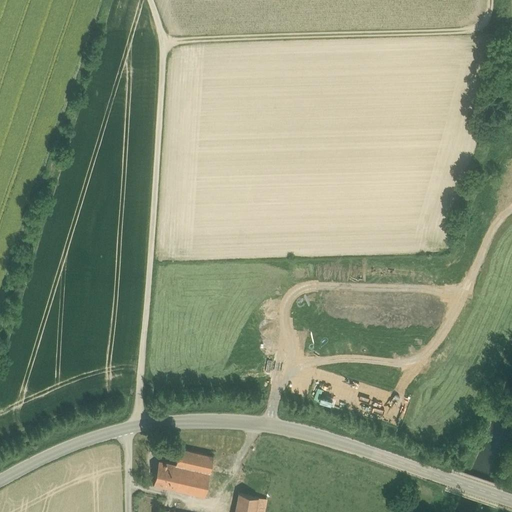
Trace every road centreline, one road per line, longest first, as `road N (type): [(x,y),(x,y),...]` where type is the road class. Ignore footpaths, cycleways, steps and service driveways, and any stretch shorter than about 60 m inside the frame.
road 1 (residential): [(136,426),(164,41),(150,0)]
road 2 (unclassified): [(136,426),(268,424),(511,500)]
road 3 (track): [(490,0),(478,26),(459,31),(164,41)]
road 4 (unclassified): [(0,482),(63,448),(136,426)]
